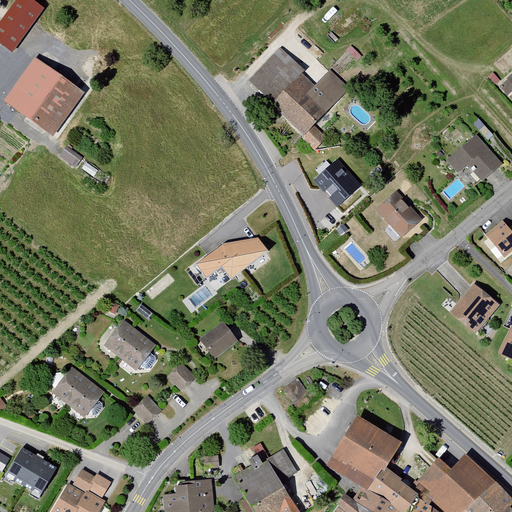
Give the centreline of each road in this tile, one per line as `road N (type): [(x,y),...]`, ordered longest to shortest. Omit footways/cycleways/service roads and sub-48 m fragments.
road 1 (secondary): [(127,0),(201,75),(255,148),(331,302)]
road 2 (tertiary): [(321,338),(199,429),(151,479)]
road 3 (secondary): [(360,346),(511,484)]
road 4 (unclassified): [(511,190),(365,307)]
road 5 (residential): [(151,479),(0,422)]
